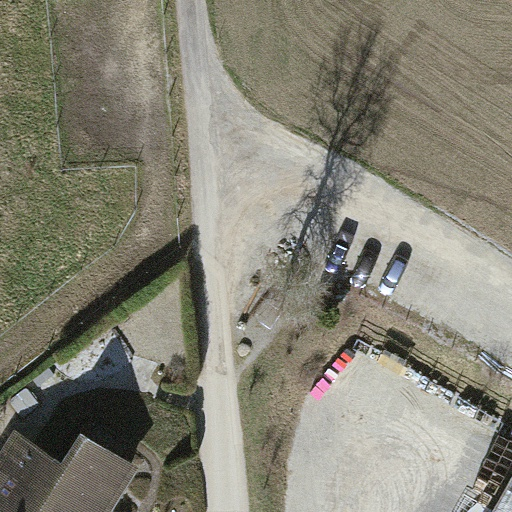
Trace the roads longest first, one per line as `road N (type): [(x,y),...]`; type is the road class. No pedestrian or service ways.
road 1 (residential): [(230,511),(206,162)]
road 2 (track): [(206,162),(191,0)]
